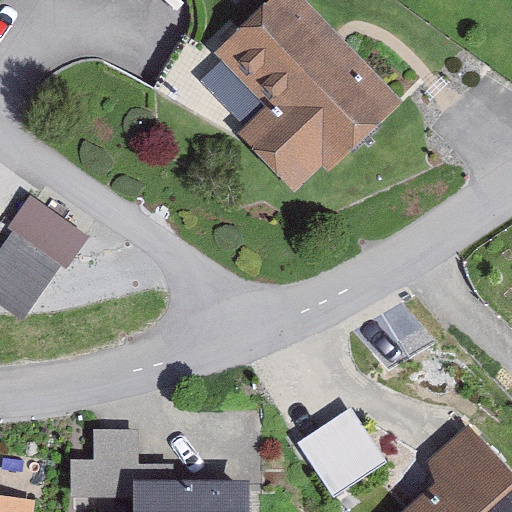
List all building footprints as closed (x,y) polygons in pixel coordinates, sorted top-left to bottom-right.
[(408,112),(299,0),(287,0),(223,62),(273,113),(246,139),(303,198),(329,173),(337,181),(408,112)] [(78,238),(33,206),(0,252),(0,301),(21,317),(78,238)] [(378,457),(348,416),(301,449),(331,490),(378,457)] [(511,511),(511,476),(466,427),(428,462),(443,478),(406,511),(511,511)] [(134,435),(89,435),(89,466),(67,466),(67,509),(128,509),(127,511),(251,511),(251,488),(134,487),(134,435)] [(31,511),(32,505),(0,501),(0,511),(31,511)]
